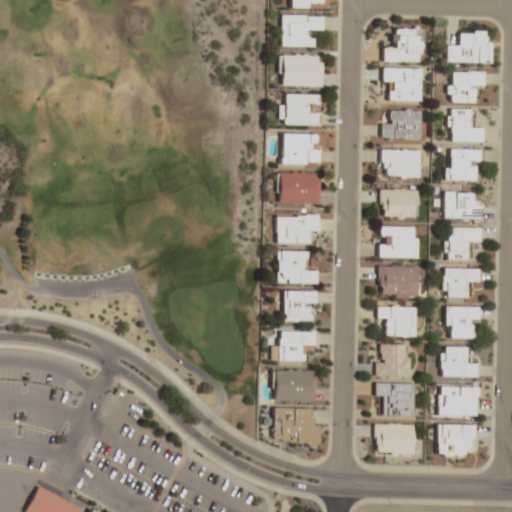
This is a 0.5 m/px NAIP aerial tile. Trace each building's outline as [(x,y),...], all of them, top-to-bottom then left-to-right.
[(289,0),(289,8),(322,9),(322,0),(289,0)] [(278,48),(309,48),(309,28),(319,29),(319,16),(278,15),(278,48)] [(380,63),(418,63),(418,28),(390,28),(390,48),(380,48),(380,63)] [(488,64),(488,31),(456,31),(456,42),(443,42),(443,64),(488,64)] [(275,89),(319,89),(319,55),(276,54),(275,89)] [(418,101),(418,68),(379,68),(379,79),(389,79),(389,101),(418,101)] [(445,103),(471,103),(471,93),(481,93),(481,72),(445,71),(445,103)] [(317,94),(285,94),(285,104),(276,104),(276,125),(317,125),(317,94)] [(445,142),(480,142),(480,128),(470,128),(470,109),(445,109),(445,142)] [(418,140),(418,110),(388,110),(388,120),(378,120),(378,140),(418,140)] [(316,164),(316,134),(278,134),(278,164),(316,164)] [(477,149),(443,149),(443,181),(477,181),(477,149)] [(416,150),(377,150),(377,177),(416,177),(416,150)] [(275,204),(316,204),(316,172),(275,172),(275,204)] [(377,217),(415,217),(415,189),(377,189),(377,217)] [(441,219),(478,219),(478,201),(470,201),(470,192),(441,192),(441,219)] [(305,243),(305,234),(315,234),(315,215),(273,215),(273,243),(305,243)] [(415,258),(415,227),(375,227),(375,258),(415,258)] [(477,244),(477,228),(442,227),(441,260),(467,261),(467,244),(477,244)] [(314,272),(305,272),(305,251),(274,251),(274,284),(314,284),(314,272)] [(374,296),(416,296),(416,266),(374,266),(374,296)] [(440,298),(465,298),(465,281),(476,281),(476,269),(440,269),(440,298)] [(312,292),(280,292),(280,322),(312,322),(312,292)] [(443,339),(473,339),(473,307),(443,307),(443,339)] [(381,321),(381,338),(411,338),(411,308),(374,308),(374,321),(381,321)] [(311,331),(275,331),(275,361),(301,361),(301,350),(311,350),(311,331)] [(405,346),(373,346),(373,378),(405,378),(405,346)] [(438,378),(473,378),(473,364),(465,364),(465,348),(438,348),(438,378)] [(311,401),(311,371),(270,371),(270,401),(311,401)] [(372,397),(380,397),(380,418),(410,418),(410,384),(372,384),(372,397)] [(435,416),(473,416),(473,388),(435,388),(435,416)] [(270,443),(311,444),(312,409),(271,408),(270,443)] [(410,455),(410,425),(371,425),(371,455),(410,455)] [(471,456),(471,425),(435,425),(435,456),(471,456)] [(23,511),(39,485),(92,511),(23,511)]
